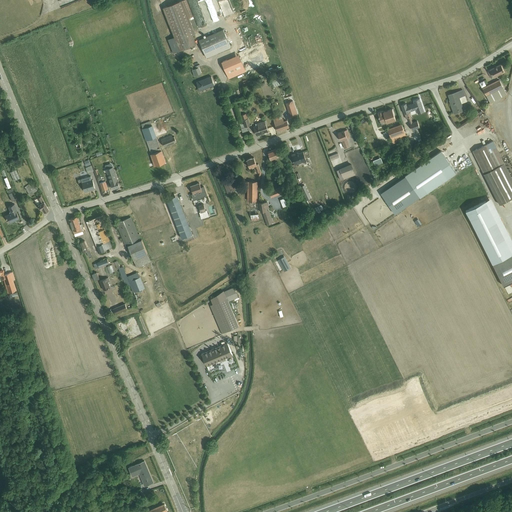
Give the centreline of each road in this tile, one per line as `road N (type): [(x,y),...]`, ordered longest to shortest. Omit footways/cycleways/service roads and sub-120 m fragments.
road 1 (unclassified): [(511,45),(433,85),(58,212)]
road 2 (unclassified): [(58,212),(183,511)]
road 3 (tertiary): [(268,511),(511,422)]
road 4 (motorway): [(511,442),(324,511)]
road 5 (unknown): [(152,436),(211,399),(198,350),(226,337)]
road 6 (tertiary): [(0,73),(58,212)]
road 7 (motorway): [(370,511),(511,459)]
